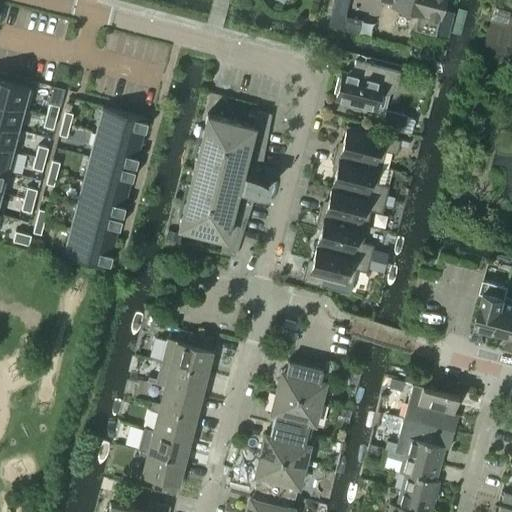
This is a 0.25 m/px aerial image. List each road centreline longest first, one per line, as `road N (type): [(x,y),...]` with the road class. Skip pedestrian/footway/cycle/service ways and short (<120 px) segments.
road 1 (residential): [(263,298),(316,82),(309,73),(38,0)]
road 2 (residential): [(205,511),(263,298)]
road 3 (residential): [(463,511),(503,376)]
